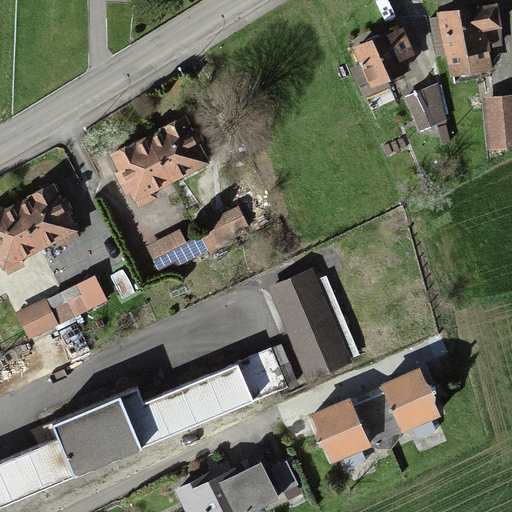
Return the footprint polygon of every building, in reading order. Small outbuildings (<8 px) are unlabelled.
[(496,0),(471,0),(438,3),(443,69),(486,66),(483,25),(499,24),(496,0)] [(404,29),(357,47),(368,75),(415,58),(404,29)] [(511,95),(487,96),(489,143),(511,142),(511,95)] [(190,119),(117,153),(137,194),(209,160),(190,119)] [(56,183),(0,208),(0,253),(5,264),(78,230),(56,183)] [(242,204),(217,215),(226,234),(250,222),(242,204)] [(176,230),(149,243),(160,267),(188,254),(176,230)] [(313,266),(272,282),(308,375),(349,359),(313,266)] [(45,300),(19,312),(31,336),(56,324),(45,300)] [(63,432),(0,457),(0,500),(258,396),(243,359),(132,404),(125,386),(56,414),(63,432)] [(426,368),(391,380),(405,419),(439,407),(426,368)] [(353,394),(322,405),(339,451),(370,439),(353,394)] [(233,465),(181,486),(191,511),(234,511),(250,506),(233,465)]
